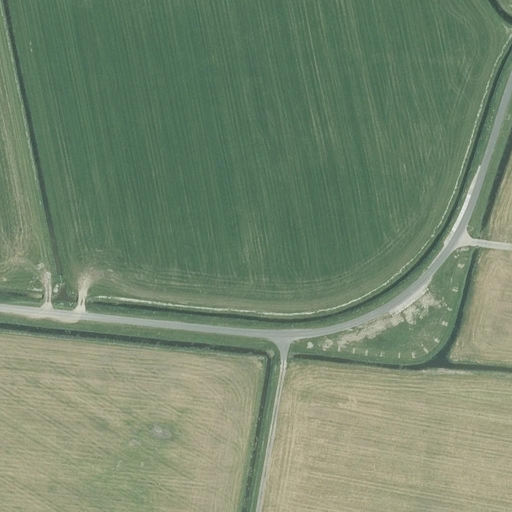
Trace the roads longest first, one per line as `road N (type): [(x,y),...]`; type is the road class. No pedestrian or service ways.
road 1 (unclassified): [(511,78),(470,207),(444,255),(405,294),(365,317),(282,335),(0,308)]
road 2 (track): [(282,335),(257,511)]
